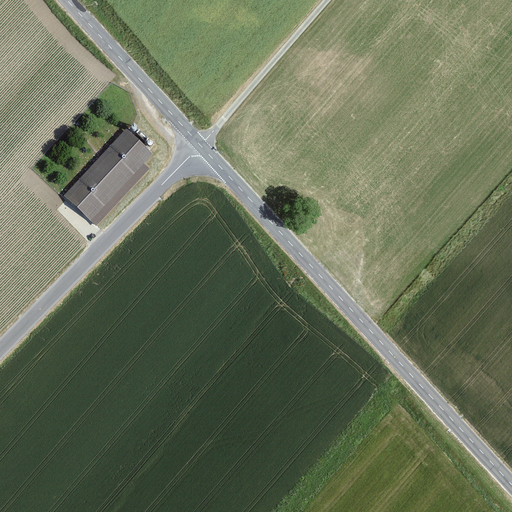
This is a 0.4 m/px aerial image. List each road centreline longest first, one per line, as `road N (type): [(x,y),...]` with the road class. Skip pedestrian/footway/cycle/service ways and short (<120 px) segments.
road 1 (tertiary): [(200,145),(511,483)]
road 2 (tertiary): [(0,346),(200,145)]
road 3 (tertiary): [(67,0),(200,145)]
road 4 (track): [(200,145),(327,0)]
